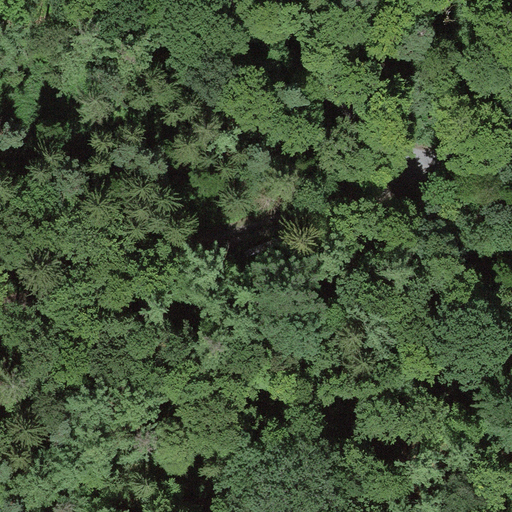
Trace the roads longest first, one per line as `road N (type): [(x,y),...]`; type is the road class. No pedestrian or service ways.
road 1 (track): [(431,156),(106,308),(0,343)]
road 2 (track): [(242,0),(431,156)]
